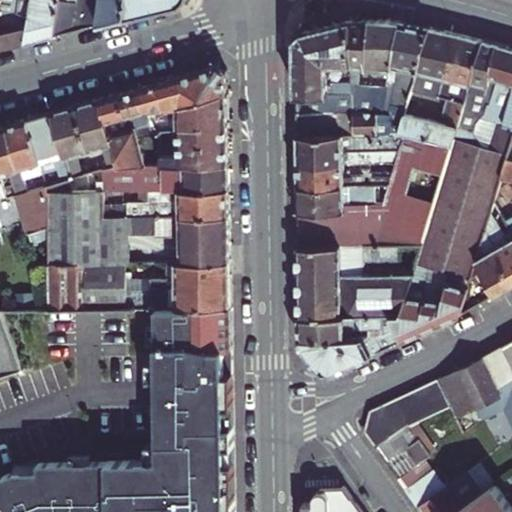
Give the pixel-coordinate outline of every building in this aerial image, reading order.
[(0,48),(53,35),(57,19),(59,0),(32,0),(33,0),(30,15),(17,14),(2,18),(0,18),(0,48)] [(18,3),(17,14),(30,15),(33,0),(30,0),(21,0),(21,4),(18,3)] [(100,0),(89,0),(86,19),(87,27),(97,24),(100,0)] [(100,0),(97,24),(127,17),(128,0),(100,0)] [(128,0),(127,17),(183,3),(186,1),(186,0),(128,0)] [(53,35),(87,27),(86,19),(77,21),(57,19),(53,35)] [(366,66),(371,19),(351,20),(352,64),(352,77),(365,76),(366,66)] [(390,19),(371,19),(366,66),(375,67),(374,76),(365,76),(365,83),(374,84),(388,86),(400,21),(390,19)] [(296,39),(297,95),(329,94),(329,65),(352,64),(351,20),(304,31),(296,39)] [(385,103),(406,109),(412,89),(429,28),(400,21),(388,86),(385,103)] [(429,28),(412,89),(440,96),(457,34),(429,28)] [(448,124),(433,121),(428,140),(453,146),(459,127),(483,40),(457,34),(445,77),(440,96),(449,98),(448,104),(453,105),(448,124)] [(507,47),(483,40),(459,127),(470,130),(479,100),(488,102),(491,103),(507,47)] [(491,103),(488,102),(486,112),(482,118),(502,124),(495,150),(509,154),(511,144),(511,48),(507,47),(491,103)] [(352,77),(352,64),(329,65),(329,94),(297,95),(297,112),(353,111),(352,94),(352,87),(352,82),(352,77)] [(178,107),(227,93),(227,70),(219,65),(140,87),(146,110),(156,109),(178,107)] [(353,111),(368,111),(378,111),(383,112),(385,103),(388,86),(374,84),(365,83),(359,82),(358,87),(352,87),(352,94),(353,111)] [(120,93),(126,116),(134,114),(138,128),(150,125),(146,110),(140,87),(120,93)] [(112,136),(122,132),(118,119),(126,116),(120,93),(101,98),(112,136)] [(228,124),(227,93),(178,107),(156,109),(159,130),(173,129),(173,127),(228,124)] [(52,113),(70,174),(80,170),(76,154),(103,146),(108,163),(118,159),(112,136),(101,98),(52,113)] [(297,112),(298,165),(351,164),(370,164),(396,164),(405,135),(400,133),(378,134),(378,111),(368,111),(353,111),(297,112)] [(378,134),(400,133),(403,123),(396,122),(389,113),(383,112),(378,111),(378,134)] [(71,180),(70,174),(52,113),(28,120),(42,172),(47,188),(49,187),(71,180)] [(403,123),(400,133),(405,135),(428,140),(433,121),(405,115),(403,123)] [(42,172),(28,120),(8,126),(20,170),(22,179),(42,172)] [(173,129),(159,130),(162,155),(164,165),(184,164),(229,164),(228,124),(173,127),(173,129)] [(0,127),(0,176),(20,170),(8,126),(0,127)] [(471,281),(486,230),(492,212),(502,177),(508,158),(509,154),(495,150),(481,146),(475,132),(470,130),(459,127),(453,146),(444,176),(436,204),(423,245),(418,262),(415,274),(411,286),(427,288),(426,298),(444,301),(450,274),(471,281)] [(144,158),(137,129),(134,129),(129,131),(122,132),(112,136),(118,159),(120,165),(164,165),(162,155),(144,158)] [(346,219),(299,220),(300,247),(423,245),(436,204),(401,205),(412,168),(444,176),(453,146),(428,140),(405,135),(396,164),(393,173),(389,186),(384,205),(346,206),(346,219)] [(511,158),(508,158),(502,177),(511,180),(511,158)] [(148,191),(181,190),(229,189),(229,164),(184,164),(184,170),(148,172),(148,191)] [(389,186),(393,173),(370,174),(370,164),(351,164),(298,165),(299,187),(389,186)] [(32,184),(25,186),(27,194),(34,191),(32,184)] [(19,196),(27,194),(25,186),(17,189),(19,196)] [(389,186),(299,187),(299,220),(346,219),(346,206),(384,205),(389,186)] [(19,196),(16,197),(26,235),(49,228),(49,193),(49,187),(47,188),(34,191),(27,194),(19,196)] [(150,217),(230,216),(229,189),(181,190),(181,207),(174,207),(170,202),(150,203),(150,217)] [(230,247),(230,216),(150,217),(103,218),(103,192),(49,193),(49,228),(49,265),(82,264),(129,264),(128,236),(156,236),(156,238),(181,237),(181,247),(230,247)] [(486,230),(511,277),(511,240),(508,242),(492,212),(486,230)] [(511,212),(503,217),(511,232),(511,212)] [(494,295),(511,284),(511,277),(486,230),(471,281),(483,274),(494,295)] [(301,318),(393,316),(403,316),(411,286),(415,274),(368,276),(368,263),(418,262),(423,245),(300,247),(301,318)] [(181,247),(181,263),(231,262),(230,247),(181,247)] [(157,308),(165,308),(231,307),(231,262),(181,263),(175,264),(176,277),(167,277),(167,290),(90,293),(90,309),(136,309),(157,308)] [(49,265),(49,310),(83,309),(82,264),(49,265)] [(460,315),(471,281),(450,274),(444,301),(440,324),(460,315)] [(421,332),(426,298),(427,288),(411,286),(403,316),(393,316),(398,328),(403,340),(421,332)] [(444,301),(426,298),(421,332),(440,324),(444,301)] [(235,511),(232,366),(231,307),(165,308),(157,308),(160,460),(40,462),(40,470),(17,470),(0,477),(0,511),(235,511)] [(0,378),(22,371),(17,360),(0,313),(0,378)] [(301,339),(348,339),(348,332),(382,331),(382,336),(398,328),(393,316),(301,318),(301,339)] [(333,372),(403,340),(398,328),(382,336),(376,338),(348,339),(301,339),(320,368),(333,372)] [(511,339),(501,346),(511,367),(511,339)] [(511,367),(501,346),(481,358),(494,387),(511,378),(511,367)] [(494,387),(481,358),(458,369),(477,407),(482,417),(488,413),(484,404),(499,397),(494,387)] [(458,369),(438,378),(451,405),(459,422),(466,418),(464,413),(477,407),(458,369)] [(422,385),(435,412),(451,405),(438,378),(422,385)] [(422,385),(408,392),(421,419),(435,412),(422,385)] [(393,399),(406,424),(407,425),(409,424),(421,419),(408,392),(393,399)] [(393,399),(378,406),(393,434),(403,427),(406,424),(393,399)] [(365,431),(376,447),(393,434),(378,406),(370,410),(365,431)] [(387,462),(414,443),(403,427),(393,434),(376,447),(387,462)] [(387,462),(398,477),(425,458),(430,454),(419,439),(414,443),(387,462)] [(398,477),(406,489),(433,470),(425,458),(398,477)] [(419,506),(422,511),(452,511),(460,507),(485,489),(470,469),(445,486),(419,506)] [(406,489),(419,506),(445,486),(433,470),(406,489)] [(511,506),(511,505),(495,482),(485,489),(460,507),(452,511),(506,511),(511,506)] [(363,511),(345,485),(320,486),(315,490),(314,500),(305,501),(304,511),(363,511)]
